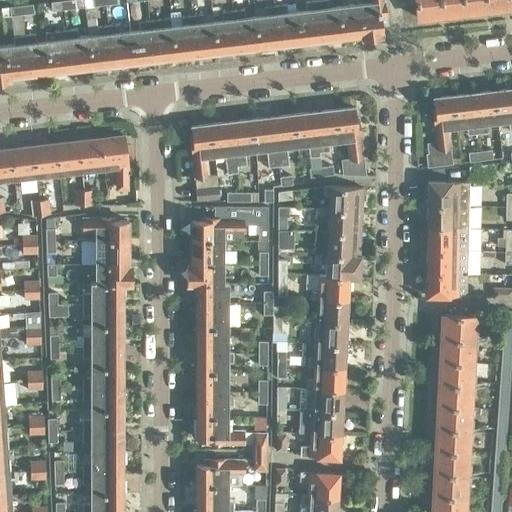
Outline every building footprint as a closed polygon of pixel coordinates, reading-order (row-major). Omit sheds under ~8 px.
[(42,11),(63,9),(61,0),(55,0),(41,2),(42,11)] [(74,0),(61,0),(63,9),(75,7),(74,0)] [(104,0),(105,4),(106,16),(119,15),(116,0),(104,0)] [(303,41),(324,39),(319,0),(314,0),(305,1),(306,8),(299,9),(303,41)] [(319,0),(324,39),(345,36),(341,4),(328,6),(327,0),(319,0)] [(381,24),(387,23),(384,0),(369,0),(370,1),(361,2),(365,38),(381,36),(380,32),(382,32),(381,24)] [(416,0),(418,18),(438,15),(439,18),(445,17),(445,15),(464,12),(462,0),(407,0),(408,1),(416,0)] [(507,0),(462,0),(464,12),(483,10),(483,13),(489,12),(489,10),(508,7),(507,0)] [(33,2),(20,4),(21,13),(34,12),(33,2)] [(362,38),(365,38),(361,2),(341,4),(345,36),(362,34),(362,38)] [(10,15),(21,13),(20,4),(9,5),(10,15)] [(261,46),(282,44),(277,4),(263,6),(264,13),(257,14),(261,46)] [(277,4),(282,44),(303,41),(299,9),(286,10),(285,4),(277,4)] [(235,9),(240,49),(261,46),(257,14),(244,15),(244,8),(235,9)] [(219,51),(240,49),(235,9),(221,11),(222,18),(215,19),(219,51)] [(174,56),(198,54),(193,14),(180,16),(180,10),(169,12),(170,17),(174,56)] [(193,14),(198,54),(219,51),(215,19),(202,20),(201,13),(193,14)] [(149,20),(154,59),(174,56),(170,17),(149,20)] [(132,61),(154,59),(149,20),(137,21),(138,28),(128,29),(132,61)] [(107,25),(112,64),(132,61),(128,29),(120,30),(119,23),(107,25)] [(91,66),(112,64),(107,25),(96,26),(97,33),(87,34),(91,66)] [(70,69),(91,66),(87,34),(77,35),(76,28),(65,30),(70,69)] [(45,39),(49,71),(70,69),(65,30),(44,32),(45,39)] [(29,74),(49,71),(45,39),(36,40),(35,33),(24,34),(29,74)] [(9,76),(29,74),(24,34),(13,36),(14,43),(5,44),(9,76)] [(0,81),(9,80),(9,76),(5,44),(0,44),(0,81)] [(511,128),(511,88),(494,90),(497,122),(508,120),(509,128),(511,128)] [(486,123),(497,122),(494,90),(473,93),(477,132),(487,131),(486,123)] [(473,93),(452,95),(456,126),(466,125),(467,133),(477,132),(473,93)] [(432,109),(433,124),(435,139),(427,141),(428,153),(427,153),(428,165),(452,163),(448,127),(456,126),(452,95),(433,97),(434,109),(432,109)] [(336,109),(339,139),(346,139),(348,158),(341,159),(343,172),(364,173),(358,118),(355,118),(354,107),(336,109)] [(336,109),(315,111),(319,150),(328,149),(327,141),(339,139),(336,109)] [(320,156),(319,150),(315,111),(294,114),(297,145),(307,144),(308,157),(320,156)] [(294,114),(273,116),(278,164),(288,163),(286,146),(297,145),(294,114)] [(268,165),(278,164),(273,116),(252,119),(255,150),(266,148),(268,165)] [(244,151),(255,150),(252,119),(231,121),(236,164),(246,163),(244,151)] [(231,121),(210,123),(214,154),(224,153),(226,172),(237,171),(236,164),(231,121)] [(191,152),(195,177),(210,174),(207,155),(214,154),(210,123),(191,126),(192,137),(190,137),(191,148),(191,152)] [(127,168),(123,134),(101,137),(105,169),(114,168),(115,187),(126,187),(126,168),(127,168)] [(83,172),(105,169),(101,137),(78,139),(83,172)] [(60,175),(83,172),(78,139),(56,142),(60,175)] [(38,178),(60,175),(56,142),(34,145),(38,178)] [(15,180),(38,178),(34,145),(11,147),(15,180)] [(0,182),(15,180),(11,147),(0,148),(0,182)] [(492,149),(480,150),(480,159),(493,157),(492,149)] [(480,159),(480,150),(469,152),(470,160),(480,159)] [(494,163),(468,166),(468,178),(494,178),(494,163)] [(280,175),(278,164),(268,165),(268,182),(271,182),(272,186),(281,185),(280,175)] [(334,164),(321,166),(321,175),(335,173),(334,164)] [(321,175),(321,166),(309,167),(310,176),(321,175)] [(216,173),(210,174),(195,177),(196,188),(198,200),(219,197),(216,173)] [(280,175),(281,185),(293,183),(292,174),(280,175)] [(427,181),(427,206),(469,206),(469,180),(427,181)] [(328,194),(327,208),(362,209),(363,187),(323,184),(322,194),(328,194)] [(264,191),(258,191),(258,200),(273,200),(273,188),(264,188),(264,191)] [(93,189),(75,189),(74,204),(93,204),(93,189)] [(292,189),(278,190),(278,200),(293,198),(292,189)] [(226,200),(239,200),(239,191),(226,191),(226,200)] [(239,200),(258,200),(258,191),(239,191),(239,200)] [(49,197),(30,200),(31,215),(50,212),(49,197)] [(244,217),(244,223),(267,223),(267,206),(214,206),(214,217),(244,217)] [(427,206),(426,227),(468,228),(469,206),(427,206)] [(326,218),(326,230),(361,231),(362,209),(327,208),(315,208),(315,217),(326,218)] [(94,239),(127,240),(127,220),(116,220),(116,217),(83,216),(83,231),(94,231),(94,239)] [(278,216),(278,229),(286,228),(286,216),(278,216)] [(44,218),(45,228),(54,228),(54,217),(44,218)] [(203,217),(203,219),(191,220),(191,239),(223,239),(243,239),(244,223),(244,217),(214,217),(203,217)] [(426,227),(426,250),(468,251),(468,228),(426,227)] [(45,228),(45,239),(54,239),(54,228),(45,228)] [(286,242),(286,228),(278,229),(278,242),(286,242)] [(503,246),(503,251),(511,251),(511,228),(503,228),(503,236),(497,236),(497,246),(503,246)] [(359,254),(361,231),(326,230),(320,229),(320,239),(325,239),(324,252),(359,254)] [(21,234),(21,243),(37,242),(36,233),(21,234)] [(55,251),(54,239),(45,239),(46,252),(55,251)] [(127,240),(94,239),(94,261),(127,261),(127,240)] [(191,239),(191,263),(222,263),(223,239),(191,239)] [(37,253),(37,242),(21,243),(22,253),(37,253)] [(426,250),(426,273),(468,273),(468,251),(426,250)] [(259,251),(259,262),(268,262),(268,251),(259,251)] [(511,251),(503,251),(503,264),(511,264),(511,251)] [(324,262),(323,275),(349,276),(349,278),(359,278),(361,254),(359,254),(324,252),(319,252),(319,262),(324,262)] [(278,259),(278,272),(287,272),(287,259),(278,259)] [(127,261),(94,261),(94,281),(122,281),(122,283),(131,283),(131,264),(127,264),(127,261)] [(268,274),(268,262),(259,262),(259,274),(268,274)] [(55,263),(46,263),(47,275),(56,275),(55,263)] [(222,263),(191,263),(191,264),(187,264),(187,283),(197,283),(197,285),(227,285),(227,280),(222,280),(222,263)] [(287,296),(287,272),(278,272),(278,296),(285,296),(287,296)] [(425,295),(434,295),(468,295),(468,273),(426,273),(425,295)] [(511,273),(506,273),(489,273),(489,285),(511,284),(511,273)] [(311,298),(314,298),(348,300),(349,278),(349,276),(323,275),(316,274),(315,288),(311,288),(311,298)] [(23,280),(23,289),(39,288),(38,279),(23,280)] [(122,281),(94,281),(89,281),(89,292),(82,292),(82,303),(122,303),(122,283),(122,281)] [(247,302),(272,302),(272,282),(263,282),(263,298),(259,298),(259,295),(239,295),(239,302),(247,302)] [(197,285),(197,308),(227,308),(227,285),(197,285)] [(492,296),(511,297),(511,288),(492,287),(492,296)] [(39,299),(39,288),(23,289),(24,299),(39,299)] [(48,303),(57,303),(56,291),(48,292),(48,303)] [(303,297),(287,296),(285,296),(284,305),(302,306),(303,297)] [(313,321),(347,322),(348,300),(314,298),(314,311),(310,310),(309,320),(313,321)] [(259,306),(263,306),(263,314),(273,314),(273,305),(272,305),(272,302),(247,302),(247,310),(259,310),(259,306)] [(67,303),(57,303),(48,303),(48,315),(68,315),(67,303)] [(122,303),(82,303),(82,314),(89,314),(89,324),(122,325),(122,303)] [(273,318),(282,318),(282,305),(273,305),(273,314),(273,318)] [(197,308),(197,331),(227,331),(227,308),(197,308)] [(25,311),(26,335),(40,335),(39,311),(25,311)] [(474,315),(442,313),(441,334),(439,334),(438,340),(441,341),(440,360),(472,361),(474,315)] [(273,341),(278,341),(287,341),(287,331),(282,331),(282,318),(273,318),(273,341)] [(308,342),(312,342),(345,344),(347,322),(313,321),(312,333),(309,333),(308,342)] [(122,345),(122,325),(89,324),(89,334),(82,334),(82,345),(122,345)] [(257,326),(258,353),(268,353),(268,326),(257,326)] [(197,331),(197,353),(227,353),(227,331),(197,331)] [(49,345),(58,345),(58,334),(49,334),(49,345)] [(511,334),(504,334),(503,345),(511,346),(511,338),(511,334)] [(40,335),(26,335),(26,344),(40,344),(40,335)] [(278,364),(287,364),(287,341),(278,341),(278,364)] [(344,366),(345,344),(312,342),(311,355),(307,355),(307,365),(310,365),(344,366)] [(59,357),(58,345),(49,345),(50,358),(59,357)] [(122,345),(82,345),(82,356),(89,356),(89,366),(122,367),(122,345)] [(511,346),(503,345),(502,357),(511,358),(511,346)] [(197,353),(196,376),(227,376),(227,353),(197,353)] [(268,353),(258,353),(258,365),(268,365),(268,353)] [(502,357),(501,369),(510,369),(511,358),(502,357)] [(439,379),(436,379),(436,385),(438,385),(437,404),(470,406),(472,361),(440,360),(439,379)] [(287,364),(278,364),(278,377),(287,377),(287,364)] [(306,386),(309,387),(343,388),(344,366),(310,365),(310,378),(306,377),(306,386)] [(82,388),(122,388),(122,367),(89,366),(89,377),(82,377),(82,388)] [(26,370),(27,381),(42,380),(42,369),(26,370)] [(510,369),(501,369),(500,381),(509,381),(510,369)] [(51,387),(60,386),(59,376),(50,376),(51,387)] [(227,391),(227,376),(196,376),(196,399),(232,399),(232,391),(227,391)] [(258,380),(258,391),(267,391),(267,379),(258,380)] [(42,380),(27,381),(27,389),(42,389),(42,380)] [(500,381),(500,392),(508,393),(509,381),(500,381)] [(1,383),(0,382),(0,405),(9,405),(9,394),(2,394),(1,383)] [(60,399),(60,386),(51,387),(51,400),(60,399)] [(276,409),(286,409),(286,386),(276,386),(276,409)] [(342,411),(343,388),(309,387),(309,400),(305,400),(304,409),(342,411)] [(122,388),(82,388),(82,399),(89,399),(89,409),(122,409),(122,388)] [(267,391),(258,391),(258,403),(267,403),(267,391)] [(499,404),(508,405),(508,393),(500,392),(499,404)] [(196,399),(196,422),(227,422),(227,406),(232,406),(232,399),(196,399)] [(434,424),(434,429),(436,429),(435,449),(468,451),(470,406),(437,404),(437,424),(434,424)] [(499,404),(498,416),(507,416),(508,405),(499,404)] [(0,405),(0,428),(5,428),(4,413),(10,412),(9,405),(0,405)] [(122,409),(89,409),(89,419),(82,419),(82,430),(122,430),(122,409)] [(286,422),(286,409),(276,409),(276,422),(286,422)] [(303,432),(307,432),(341,433),(342,411),(304,409),(303,422),(303,432)] [(28,415),(28,424),(43,424),(43,414),(28,415)] [(497,427),(506,428),(507,416),(498,416),(497,427)] [(47,418),(48,429),(57,429),(56,418),(47,418)] [(204,436),(204,442),(243,442),(243,428),(227,428),(227,422),(196,422),(196,436),(204,436)] [(43,424),(28,424),(28,434),(44,434),(43,424)] [(497,427),(496,439),(505,440),(506,428),(497,427)] [(57,442),(57,429),(48,429),(48,442),(57,442)] [(89,451),(122,451),(122,430),(82,430),(82,441),(89,441),(89,451)] [(253,431),(253,456),(265,459),(265,431),(253,431)] [(341,433),(307,432),(306,445),(300,445),(300,455),(340,457),(341,433)] [(276,433),(276,450),(286,450),(286,433),(276,433)] [(505,440),(496,439),(496,451),(504,451),(505,440)] [(432,469),(432,474),(434,475),(433,494),(466,495),(468,451),(435,449),(434,469),(432,469)] [(7,451),(0,451),(0,473),(8,473),(7,451)] [(122,451),(89,451),(89,461),(82,461),(82,472),(121,472),(122,451)] [(496,451),(495,463),(504,463),(504,451),(496,451)] [(265,459),(253,456),(253,469),(265,469),(265,459)] [(197,484),(227,484),(241,484),(242,472),(243,472),(244,458),(204,458),(204,464),(197,464),(197,484)] [(29,469),(45,469),(44,460),(29,460),(29,469)] [(54,471),(63,471),(63,460),(54,460),(54,471)] [(504,463),(495,463),(494,474),(503,475),(504,463)] [(285,484),(286,468),(276,467),(275,483),(285,484)] [(45,479),(45,469),(29,469),(30,480),(45,479)] [(63,483),(63,471),(54,471),(54,484),(63,483)] [(304,493),(338,494),(339,473),(300,471),(299,480),(305,480),(304,493)] [(121,472),(82,472),(82,483),(89,483),(89,493),(121,493),(121,472)] [(0,473),(0,496),(10,496),(8,473),(0,473)] [(494,474),(493,486),(502,487),(503,475),(494,474)] [(197,484),(197,505),(233,506),(233,499),(227,499),(227,484),(197,484)] [(502,487),(493,486),(492,498),(501,498),(502,487)] [(121,511),(121,493),(89,493),(89,503),(82,503),(81,511),(121,511)] [(303,511),(337,511),(338,494),(304,493),(300,493),(300,502),(304,502),(303,511)] [(433,494),(432,511),(464,511),(466,495),(433,494)] [(11,511),(10,496),(0,496),(0,511),(11,511)] [(256,498),(256,509),(265,510),(265,498),(256,498)] [(492,498),(492,509),(500,510),(501,498),(492,498)] [(275,501),(274,511),(284,511),(284,501),(275,501)] [(55,511),(64,511),(64,502),(55,502),(55,511)]
